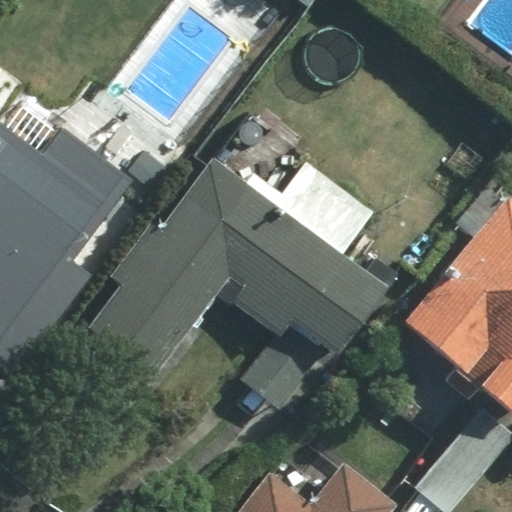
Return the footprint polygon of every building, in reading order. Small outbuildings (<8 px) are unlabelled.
[(45,134),(10,109),(0,122),(0,311),(22,327),(139,166),(62,110),(45,134)] [(400,282),(216,147),(87,322),(161,376),(245,262),(355,342),(400,282)] [(511,196),(421,321),(511,387),(511,196)] [(511,413),(482,388),(411,473),(455,509),(511,439),(511,413)] [(390,511),(405,493),(356,457),(322,503),(276,469),(243,511),(390,511)]
